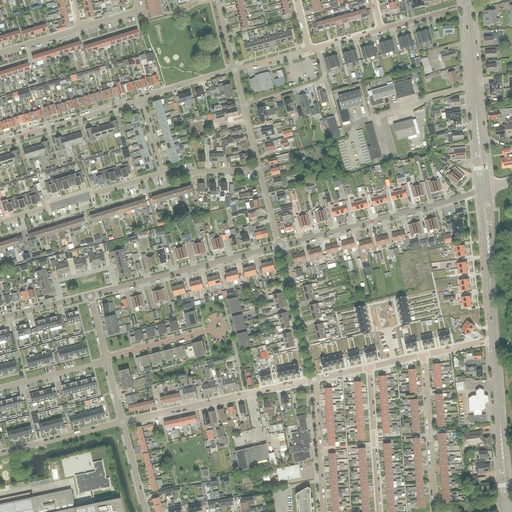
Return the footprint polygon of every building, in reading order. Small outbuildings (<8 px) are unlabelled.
[(162,15),(158,0),(146,0),(151,18),(162,15)] [(289,8),(288,1),(279,4),(280,6),(281,6),(282,9),(280,10),(289,8)] [(244,3),(244,2),(235,4),(237,11),(246,9),(245,6),(244,6),(243,3),(244,3)] [(187,3),(178,5),(180,12),(182,12),(188,8),(187,3)] [(322,5),(313,7),(315,13),(323,11),(323,8),(322,9),(321,5),(322,5)] [(360,11),(358,5),(355,6),(357,12),(354,13),(353,13),(356,20),(362,18),(360,11)] [(66,13),(65,7),(58,9),(59,11),(56,12),(56,14),(52,15),(53,17),(57,16),(57,15),(66,13)] [(291,14),(289,8),(280,10),(281,12),(282,12),(283,16),(291,14)] [(366,8),(365,8),(363,9),(363,10),(360,11),(362,18),(368,17),(366,8)] [(246,9),(237,11),(238,17),(247,15),(246,12),(245,13),(244,9),(246,9)] [(353,13),(354,13),(353,11),(347,13),(347,14),(349,22),(356,20),(353,13)] [(496,19),(495,11),(490,11),(489,11),(487,11),(487,12),(485,12),(486,19),(485,20),(485,22),(486,23),(486,24),(487,24),(488,25),(490,25),(491,24),(496,23),(499,23),(500,22),(499,19),(499,18),(496,19)] [(347,14),(347,13),(344,14),(344,13),(341,14),(341,15),(341,16),(343,23),(349,22),(347,14)] [(248,18),(247,19),(246,15),(247,15),(238,17),(240,23),(249,21),(248,18)] [(341,16),(341,15),(338,15),(339,17),(335,18),(337,25),(343,23),(341,16)] [(335,18),(335,16),(332,17),(332,18),(329,19),(331,27),(337,25),(335,18)] [(69,24),(68,18),(61,20),(62,23),(59,24),(55,25),(55,27),(69,24)] [(329,19),(329,18),(326,19),(326,20),(323,21),(325,29),(331,27),(329,19)] [(323,21),(322,20),(320,21),(320,22),(313,24),(314,27),(315,28),(318,27),(318,30),(325,29),(323,21)] [(248,25),(248,24),(247,22),(249,21),(240,23),(241,29),(250,27),(249,25),(248,25)] [(46,24),(40,26),(42,32),(48,31),(46,24)] [(454,33),(454,28),(453,28),(452,25),(444,26),(444,34),(454,33)] [(30,36),(28,29),(22,31),(24,38),(30,36)] [(288,32),(285,33),(288,43),(294,41),(290,29),(287,30),(288,32)] [(137,30),(131,31),(133,38),(134,41),(137,40),(136,37),(139,36),(137,30)] [(288,43),(285,33),(282,34),(281,32),(281,30),(281,31),(278,31),(279,33),(282,44),(288,43)] [(432,40),(429,30),(423,32),(425,42),(429,41),(430,45),(433,44),(432,40)] [(18,31),(12,33),(14,39),(20,37),(18,31)] [(425,42),(423,32),(416,33),(419,44),(420,48),(423,47),(422,43),(425,42)] [(503,32),(498,33),(491,33),(492,37),(485,38),(485,45),(494,44),(493,39),(498,39),(504,38),(503,32)] [(282,44),(279,33),(276,33),(276,35),(273,36),(276,46),(282,44)] [(276,46),(273,36),(270,37),(270,35),(267,36),(270,47),(276,46)] [(413,45),(411,35),(404,37),(407,47),(411,46),(412,50),(414,49),(413,45)] [(270,47),(267,36),(264,36),(265,38),(262,39),(264,49),(270,47)] [(407,47),(404,37),(398,38),(401,49),(402,53),(404,52),(403,48),(407,47)] [(264,49),(262,39),(259,40),(258,38),(257,38),(255,39),(259,50),(264,49)] [(259,50),(255,39),(253,40),(253,41),(250,42),(253,52),(259,50)] [(395,51),(392,40),(386,42),(389,52),(393,51),(394,55),(396,54),(395,51)] [(253,52),(250,42),(247,43),(247,41),(244,42),(247,54),(253,52)] [(79,42),(73,44),(75,50),(81,48),(79,42)] [(389,52),(386,42),(380,44),(382,54),(383,54),(384,58),(386,57),(385,53),(389,52)] [(92,51),(90,44),(84,46),(86,53),(86,52),(87,56),(90,55),(89,52),(92,51)] [(377,56),(374,45),(368,47),(370,57),(374,56),(375,60),(377,59),(376,56),(377,56)] [(370,57),(368,47),(361,49),(364,59),(365,63),(368,62),(366,58),(370,57)] [(496,52),(500,52),(500,47),(492,47),(492,50),(486,51),(487,58),(497,57),(496,52)] [(453,52),(452,50),(449,51),(448,49),(445,50),(446,52),(441,54),(443,61),(451,58),(450,57),(456,56),(455,52),(453,52)] [(358,61),(355,50),(349,52),(352,62),(356,61),(357,65),(359,65),(358,61)] [(155,60),(153,52),(145,54),(148,62),(155,60)] [(352,62),(349,52),(343,54),(346,64),(347,68),(349,67),(348,63),(352,62)] [(40,61),(38,54),(32,56),(34,63),(40,61)] [(147,60),(147,59),(146,59),(145,54),(139,56),(141,62),(141,64),(142,65),(143,65),(142,61),(144,60),(145,63),(148,63),(147,62),(147,60)] [(340,66),(337,55),(331,57),(334,67),(338,66),(339,70),(341,70),(340,66)] [(334,67),(331,57),(325,59),(327,69),(328,69),(329,73),(331,72),(330,68),(334,67)] [(432,73),(428,57),(421,59),(426,74),(432,73)] [(421,65),(419,58),(411,60),(413,69),(417,68),(417,67),(421,65)] [(496,67),(501,67),(500,61),(494,61),(494,64),(487,65),(488,72),(497,71),(496,67)] [(28,63),(22,65),(24,72),(30,70),(28,63)] [(154,84),(149,69),(148,66),(144,67),(146,74),(148,74),(149,77),(146,78),(149,86),(154,84)] [(382,67),(374,70),(377,80),(385,77),(382,67)] [(159,83),(157,75),(154,76),(152,69),(149,69),(154,84),(159,83)] [(142,79),(141,75),(140,70),(137,71),(138,74),(139,76),(142,88),(147,86),(145,78),(142,79)] [(451,84),(458,81),(455,71),(449,73),(448,70),(441,72),(442,78),(448,76),(451,84)] [(253,93),(273,88),(269,72),(255,76),(256,78),(250,80),(253,93)] [(120,86),(118,82),(120,82),(118,75),(114,76),(115,81),(120,95),(125,93),(122,85),(120,86)] [(131,91),(127,77),(126,75),(122,76),(124,82),(125,81),(126,84),(123,85),(126,93),(131,91)] [(131,83),(130,79),(129,76),(127,77),(131,91),(136,90),(134,82),(131,83)] [(284,77),(274,80),(276,87),(286,84),(284,77)] [(503,89),(502,80),(502,77),(495,77),(496,80),(496,83),(490,84),(489,85),(489,86),(489,88),(490,88),(490,90),(503,89)] [(415,94),(411,80),(393,84),(396,94),(397,99),(415,94)] [(232,90),(230,84),(225,85),(225,83),(218,85),(219,87),(216,88),(217,94),(220,93),(232,90)] [(108,89),(107,86),(106,84),(104,84),(108,98),(113,97),(111,89),(108,89)] [(383,98),(396,94),(393,84),(372,90),(373,96),(369,97),(371,107),(384,103),(383,98)] [(85,96),(84,93),(86,92),(85,88),(81,89),(85,105),(91,103),(88,95),(85,96)] [(69,92),(68,89),(68,90),(68,89),(65,90),(66,93),(67,98),(68,101),(66,102),(69,110),(74,108),(69,92)] [(85,105),(81,89),(77,90),(78,94),(76,95),(77,98),(78,99),(80,107),(85,105)] [(96,89),(93,90),(97,102),(102,100),(99,92),(97,93),(96,89)] [(202,100),(205,99),(204,95),(203,89),(195,91),(197,97),(201,96),(202,100)] [(325,96),(324,93),(323,94),(322,89),(318,91),(318,92),(317,92),(321,104),(329,101),(327,95),(325,96)] [(347,109),(364,104),(360,89),(338,96),(340,103),(338,103),(343,121),(349,120),(349,118),(349,117),(349,116),(349,115),(348,115),(348,114),(347,110),(346,111),(346,109),(347,109)] [(504,97),(503,89),(490,90),(491,91),(490,92),(490,93),(490,95),(491,95),(491,96),(497,95),(497,98),(498,101),(504,100),(504,97)] [(233,97),(232,90),(220,93),(217,94),(213,95),(214,98),(225,95),(226,99),(233,97)] [(77,99),(74,100),(74,98),(73,95),(74,95),(73,91),(69,92),(74,108),(79,107),(77,99)] [(63,103),(61,99),(59,92),(57,93),(58,97),(63,112),(68,110),(65,102),(63,103)] [(190,92),(184,94),(188,109),(191,108),(189,101),(188,102),(187,101),(192,99),(190,92)] [(189,111),(188,109),(184,94),(178,96),(180,103),(185,102),(184,103),(185,106),(183,106),(185,113),(189,111)] [(312,116),(317,114),(315,110),(315,108),(310,109),(309,106),(306,94),(299,96),(303,108),(305,115),(312,113),(312,116)] [(446,98),(447,103),(451,103),(452,106),(460,105),(459,99),(453,99),(452,96),(446,98)] [(293,108),(290,99),(284,101),(288,112),(290,112),(291,115),(296,113),(294,108),(293,108)] [(167,103),(161,104),(160,100),(153,102),(155,109),(162,107),(167,105),(167,103)] [(235,107),(234,101),(210,107),(211,110),(215,109),(215,110),(222,108),(227,107),(228,109),(235,107)] [(50,102),(47,102),(51,115),(56,114),(54,105),(51,106),(50,102)] [(38,111),(37,107),(36,105),(34,106),(38,119),(43,118),(41,110),(38,111)] [(26,114),(25,110),(24,106),(21,107),(22,109),(26,123),(32,121),(29,113),(26,114)] [(268,106),(265,107),(257,109),(259,115),(275,111),(274,108),(270,109),(270,110),(269,107),(268,106)] [(169,110),(164,111),(162,107),(155,109),(157,116),(164,114),(169,112),(169,110)] [(15,117),(14,114),(12,108),(9,109),(10,112),(11,112),(15,126),(20,125),(18,117),(15,117)] [(236,109),(215,114),(212,115),(213,120),(224,117),(224,114),(227,114),(228,117),(238,115),(236,109)] [(505,121),(507,115),(511,114),(511,109),(500,110),(500,112),(490,113),(490,114),(489,114),(489,118),(491,118),(491,120),(498,119),(498,120),(499,121),(500,122),(501,122),(502,122),(504,122),(505,121)] [(452,111),(452,112),(445,112),(446,119),(454,118),(454,116),(461,116),(461,110),(452,111)] [(4,121),(2,117),(1,111),(0,111),(0,117),(4,130),(9,128),(6,120),(4,121)] [(276,114),(275,111),(259,115),(260,117),(259,117),(259,121),(260,121),(268,119),(268,116),(276,114)] [(139,121),(137,114),(130,116),(130,117),(125,118),(126,121),(130,119),(132,123),(139,121)] [(171,116),(166,118),(164,114),(157,116),(159,123),(166,121),(166,120),(171,119),(171,116)] [(333,139),(341,137),(334,116),(327,119),(333,139)] [(413,119),(403,122),(407,137),(417,135),(413,119)] [(118,124),(116,120),(110,122),(110,123),(111,123),(114,133),(113,133),(114,134),(120,133),(119,129),(118,124)] [(141,128),(139,121),(132,123),(132,124),(127,125),(128,128),(132,126),(134,130),(141,128)] [(173,123),(168,125),(166,121),(159,123),(161,129),(168,127),(173,126),(173,123)] [(407,137),(403,122),(393,125),(398,140),(407,137)] [(111,123),(110,123),(105,125),(107,135),(113,133),(114,133),(111,123)] [(372,123),(365,125),(370,144),(378,142),(372,123)] [(107,135),(105,125),(98,127),(101,137),(107,135)] [(511,128),(511,127),(511,125),(503,126),(503,127),(495,129),(497,135),(499,134),(500,139),(505,138),(504,133),(505,133),(504,130),(511,128)] [(101,137),(98,127),(92,129),(95,139),(101,137)] [(175,130),(170,131),(168,127),(161,129),(163,136),(170,134),(175,132),(175,130)] [(230,130),(228,130),(221,132),(222,135),(228,134),(228,133),(230,133),(231,136),(236,135),(236,134),(242,133),(241,127),(230,130)] [(92,129),(92,128),(86,130),(87,133),(87,134),(88,138),(89,142),(96,140),(95,139),(92,129)] [(143,135),(141,128),(134,130),(129,132),(130,134),(134,133),(136,137),(143,135)] [(269,128),(261,130),(263,135),(266,134),(266,136),(274,135),(273,128),(269,129),(269,128)] [(452,134),(448,134),(448,133),(445,133),(445,132),(436,134),(437,138),(444,137),(448,137),(448,142),(449,142),(453,142),(454,141),(453,140),(463,139),(463,132),(452,133),(452,134)] [(80,133),(74,134),(77,144),(83,142),(80,133)] [(77,144),(74,134),(68,136),(71,146),(77,144)] [(172,141),(170,134),(163,136),(165,143),(172,141)] [(145,142),(143,135),(136,137),(131,138),(132,141),(137,139),(138,144),(145,142)] [(242,135),(232,138),(225,140),(225,141),(225,144),(225,146),(228,146),(228,144),(233,143),(233,144),(238,143),(238,142),(244,141),(242,135)] [(71,146),(68,136),(62,138),(65,148),(71,146)] [(62,138),(62,137),(55,139),(57,143),(56,143),(58,147),(59,151),(66,149),(65,148),(62,138)] [(289,141),(293,140),(293,137),(287,138),(288,140),(287,140),(286,139),(282,140),(283,141),(281,142),(282,146),(284,146),(285,148),(291,146),(289,141)] [(273,143),(265,145),(267,151),(275,149),(274,146),(278,145),(277,140),(273,141),(273,143)] [(49,145),(48,141),(41,143),(42,144),(45,154),(45,155),(51,153),(50,150),(50,149),(49,145)] [(179,146),(179,144),(179,143),(174,145),(172,141),(165,143),(167,150),(174,147),(179,146)] [(147,148),(145,142),(138,144),(140,150),(147,148)] [(382,157),(378,142),(370,144),(371,146),(368,147),(372,160),(374,160),(374,162),(383,160),(382,157)] [(42,144),(36,146),(39,156),(45,154),(42,144)] [(38,156),(39,156),(36,146),(30,148),(33,158),(34,161),(39,160),(38,156)] [(176,154),(185,152),(184,149),(176,152),(174,147),(167,150),(170,156),(176,154)] [(33,158),(30,148),(23,150),(26,160),(33,158)] [(122,150),(125,159),(131,157),(128,148),(122,150)] [(147,148),(140,150),(135,152),(136,154),(141,153),(142,157),(149,155),(147,148)] [(511,168),(511,155),(510,156),(509,153),(511,152),(510,148),(502,149),(503,154),(504,153),(505,158),(501,159),(502,168),(510,167),(510,168),(511,168)] [(18,154),(17,150),(11,152),(11,153),(14,163),(15,164),(21,162),(20,159),(19,154),(18,154)] [(11,153),(5,155),(8,165),(14,163),(11,153)] [(183,157),(178,158),(176,154),(170,156),(172,163),(184,160),(183,157)] [(270,165),(278,163),(277,161),(289,158),(288,154),(276,156),(276,157),(269,159),(270,165)] [(8,165),(5,155),(0,156),(0,159),(2,167),(8,165)] [(151,162),(149,155),(142,157),(144,164),(151,162)] [(151,162),(144,164),(139,165),(140,168),(145,166),(146,171),(153,169),(151,162)] [(131,174),(128,163),(122,165),(125,177),(128,176),(128,175),(131,174)] [(125,177),(122,165),(116,167),(119,178),(123,177),(123,178),(125,177)] [(279,169),(283,169),(282,166),(279,167),(279,168),(271,169),(272,175),(280,173),(279,169)] [(119,178),(116,167),(110,169),(113,181),(116,180),(115,179),(119,178)] [(454,170),(452,173),(460,180),(464,175),(455,167),(453,169),(454,170)] [(113,181),(110,169),(104,171),(107,181),(111,180),(111,181),(113,181)] [(107,181),(104,171),(98,173),(101,184),(104,184),(103,182),(107,181)] [(81,172),(75,174),(79,185),(81,185),(81,184),(84,182),(81,172)] [(101,184),(98,173),(91,175),(95,185),(98,184),(99,185),(101,184)] [(460,180),(452,173),(450,175),(448,174),(447,176),(456,185),(460,180)] [(79,185),(75,174),(69,175),(72,186),(76,185),(76,186),(79,185)] [(406,181),(404,174),(396,176),(398,183),(406,181)] [(72,186),(69,175),(63,177),(66,189),(69,188),(69,187),(72,186)] [(66,189),(63,177),(57,179),(60,190),(64,189),(64,190),(66,189)] [(343,183),(341,177),(332,179),(334,185),(343,183)] [(283,187),(288,186),(286,178),(283,178),(281,179),(281,178),(274,180),(275,186),(282,184),(283,187)] [(438,180),(434,181),(437,192),(443,190),(439,178),(437,178),(438,180)] [(60,190),(57,179),(51,181),(54,193),(57,192),(56,191),(60,190)] [(437,192),(434,181),(430,182),(430,180),(428,181),(431,194),(437,192)] [(54,193),(51,181),(44,183),(48,194),(51,192),(52,194),(54,193)] [(420,185),(417,186),(419,197),(425,195),(422,182),(420,183),(420,185)] [(198,184),(198,191),(200,195),(205,195),(205,196),(208,196),(207,191),(205,191),(204,183),(198,184)] [(219,190),(216,188),(215,183),(210,183),(210,198),(219,198),(219,190)] [(227,195),(227,191),(226,183),(221,183),(221,187),(219,187),(220,197),(225,197),(225,208),(230,208),(230,203),(230,200),(230,195),(227,195)] [(195,199),(193,192),(191,185),(185,187),(187,194),(190,193),(191,196),(192,196),(193,200),(195,199)] [(407,197),(405,189),(404,185),(401,186),(402,190),(398,191),(400,199),(407,197)] [(419,197),(417,186),(413,187),(413,185),(410,186),(413,198),(419,197)] [(30,189),(31,192),(35,204),(37,204),(37,202),(41,201),(37,191),(36,187),(30,189)] [(400,199),(398,191),(394,192),(393,188),(390,189),(391,193),(393,200),(400,199)] [(184,203),(180,189),(174,190),(176,197),(179,196),(180,200),(180,199),(182,203),(184,203)] [(248,192),(239,195),(240,198),(248,196),(249,196),(249,197),(253,196),(253,195),(257,194),(256,189),(252,190),(248,191),(248,192)] [(287,199),(290,198),(288,192),(289,192),(288,189),(283,190),(284,193),(277,194),(278,200),(286,198),(287,199)] [(177,200),(176,197),(174,190),(168,192),(173,206),(176,205),(175,201),(177,200)] [(386,194),(385,191),(382,191),(383,195),(378,196),(380,204),(388,202),(386,194)] [(35,204),(31,192),(25,194),(28,205),(32,204),(32,205),(35,204)] [(173,206),(168,192),(163,194),(165,200),(168,199),(169,203),(171,206),(173,206)] [(28,205),(25,194),(19,196),(23,208),(25,207),(25,206),(28,205)] [(380,204),(378,196),(374,197),(373,194),(370,194),(371,198),(373,206),(380,204)] [(161,209),(157,195),(152,197),(154,204),(157,203),(159,210),(161,209)] [(23,208),(19,196),(13,198),(16,209),(20,208),(20,209),(23,208)] [(363,200),(359,202),(360,209),(368,207),(366,200),(365,196),(362,197),(363,200)] [(16,209),(13,198),(7,200),(10,212),(13,211),(13,210),(16,209)] [(150,213),(147,206),(145,199),(140,201),(142,207),(145,206),(146,209),(147,213),(150,213)] [(258,199),(250,201),(249,202),(250,209),(260,206),(258,199)] [(360,209),(359,202),(354,203),(353,199),(350,200),(351,203),(353,211),(360,209)] [(10,212),(7,200),(1,202),(4,212),(8,211),(8,212),(10,212)] [(343,206),(339,207),(341,214),(348,212),(346,205),(345,201),(342,202),(343,206)] [(137,212),(136,209),(134,202),(129,204),(131,211),(134,210),(135,213),(135,212),(136,217),(138,216),(137,212)] [(341,214),(339,207),(334,208),(333,204),(330,205),(331,209),(333,216),(341,214)] [(324,210),(320,211),(323,222),(329,220),(326,208),(323,208),(324,210)] [(114,216),(112,209),(107,211),(109,217),(112,216),(113,219),(114,223),(116,223),(115,219),(114,216)] [(323,222),(320,211),(317,212),(316,210),(314,211),(317,224),(323,222)] [(463,211),(462,210),(456,212),(456,213),(456,215),(453,215),(455,220),(458,219),(457,218),(464,216),(463,211)] [(256,211),(248,213),(250,220),(257,218),(256,211)] [(104,222),(103,219),(101,212),(96,214),(98,221),(101,220),(102,223),(103,227),(105,226),(104,222)] [(293,215),(290,216),(289,212),(282,214),(283,219),(284,219),(290,218),(291,221),(291,220),(294,219),(293,215)] [(306,215),(303,216),(306,227),(312,225),(308,212),(306,213),(306,215)] [(306,227),(303,216),(299,217),(299,215),(296,216),(300,228),(306,227)] [(203,217),(205,226),(211,225),(209,216),(203,217)] [(436,217),(430,219),(433,230),(437,229),(437,231),(440,230),(436,217)] [(293,223),(292,220),(291,221),(290,218),(284,219),(285,225),(284,225),(286,232),(294,230),(292,223),(293,223)] [(433,230),(430,219),(424,220),(428,233),(430,232),(430,231),(433,230)] [(420,222),(414,223),(417,234),(420,233),(421,235),(423,234),(420,222)] [(464,232),(462,222),(452,223),(448,224),(447,223),(447,224),(449,230),(449,229),(453,229),(454,233),(464,232)] [(417,234),(414,223),(408,225),(411,237),(414,237),(413,235),(417,234)] [(64,234),(64,231),(63,231),(61,224),(56,226),(58,233),(61,232),(62,235),(62,234),(63,239),(66,238),(64,234)] [(244,233),(240,234),(241,238),(243,243),(249,241),(248,234),(252,232),(251,228),(250,226),(248,226),(245,227),(246,231),(244,232),(244,233)] [(255,226),(252,227),(254,233),(256,239),(262,238),(259,228),(256,229),(255,226)] [(165,234),(163,227),(155,229),(157,236),(165,234)] [(263,227),(259,228),(262,238),(268,236),(266,230),(265,227),(264,227),(263,227)] [(52,237),(53,237),(52,234),(50,228),(45,229),(47,236),(48,239),(52,238),(52,237)] [(39,231),(41,238),(42,240),(44,240),(45,240),(48,239),(47,236),(45,229),(39,231)] [(148,238),(147,231),(142,232),(142,230),(137,231),(139,239),(148,238)] [(232,237),(229,238),(231,245),(232,245),(233,245),(234,245),(234,244),(237,244),(236,240),(237,240),(235,230),(230,232),(231,236),(232,236),(232,237)] [(401,244),(398,232),(392,234),(394,242),(398,241),(399,245),(401,244)] [(28,241),(30,247),(34,246),(34,244),(37,243),(36,239),(34,233),(28,234),(30,240),(28,241)] [(96,236),(98,243),(104,241),(101,234),(96,236)] [(453,242),(451,237),(448,238),(447,234),(443,235),(445,244),(453,242)] [(219,237),(216,238),(219,249),(225,248),(223,241),(226,240),(225,235),(222,236),(221,235),(219,236),(219,237)] [(385,248),(381,237),(376,238),(378,246),(381,245),(382,249),(385,248)] [(219,249),(216,238),(212,239),(212,238),(209,238),(213,251),(219,249)] [(436,245),(434,238),(427,240),(429,246),(436,245)] [(353,239),(347,241),(351,253),(356,251),(355,247),(353,239)] [(418,239),(410,241),(410,242),(410,243),(411,246),(412,250),(416,249),(419,248),(420,247),(418,239)] [(201,242),(198,243),(200,254),(206,252),(203,240),(201,240),(201,242)] [(351,253),(347,241),(342,242),(344,250),(347,249),(348,253),(351,253)] [(368,253),(365,241),(359,242),(361,250),(365,249),(366,253),(368,253)] [(200,254),(198,243),(194,244),(194,242),(191,243),(194,256),(200,254)] [(162,244),(153,246),(154,250),(155,250),(157,258),(159,258),(161,264),(166,263),(165,259),(166,259),(163,248),(162,244)] [(183,247),(179,248),(182,259),(188,257),(185,245),(182,245),(183,247)] [(334,257),(331,245),(325,247),(327,255),(331,254),(332,258),(334,257)] [(99,264),(97,254),(94,255),(92,249),(90,250),(89,247),(86,248),(88,257),(91,257),(93,266),(99,264)] [(182,259),(179,248),(176,249),(175,247),(173,248),(176,260),(182,259)] [(113,252),(115,257),(125,255),(124,252),(126,252),(125,249),(113,252)] [(318,261),(315,250),(309,251),(311,259),(314,258),(315,262),(318,261)] [(100,253),(97,254),(99,264),(105,263),(102,251),(99,252),(100,253)] [(32,260),(29,253),(22,255),(24,262),(32,260)] [(154,254),(146,256),(149,267),(156,266),(154,259),(155,259),(154,254)] [(301,266),(298,254),(292,255),(294,263),(298,262),(299,266),(301,266)] [(82,258),(79,259),(82,269),(88,267),(85,255),(82,256),(82,258)] [(125,258),(125,255),(115,257),(116,263),(128,260),(127,257),(125,258)] [(82,269),(79,259),(76,260),(76,258),(73,259),(76,270),(82,269)] [(64,273),(61,263),(58,264),(58,261),(55,262),(54,260),(50,261),(52,267),(56,266),(58,275),(64,273)] [(64,263),(61,263),(64,273),(70,272),(67,260),(64,261),(64,263)] [(129,263),(128,260),(116,263),(118,269),(128,267),(127,264),(129,263)] [(273,261),(267,262),(269,272),(273,271),(274,274),(277,274),(276,270),(275,270),(273,261)] [(269,272),(267,262),(261,264),(263,273),(262,273),(263,277),(266,276),(265,273),(269,272)] [(371,273),(369,263),(363,264),(365,274),(371,273)] [(255,265),(249,267),(251,276),(255,275),(256,279),(259,278),(258,274),(257,274),(255,265)] [(128,270),(128,267),(118,269),(119,275),(131,272),(130,269),(128,270)] [(251,276),(249,267),(243,268),(245,277),(244,278),(246,282),(248,281),(247,277),(251,276)] [(34,272),(35,275),(34,275),(35,278),(47,275),(46,269),(34,272)] [(237,270),(231,271),(233,281),(237,280),(238,284),(241,283),(240,279),(239,279),(237,270)] [(233,281),(231,271),(225,273),(227,282),(228,286),(231,286),(230,282),(233,281)] [(49,281),(47,275),(35,278),(37,284),(49,281)] [(219,275),(213,276),(216,285),(219,284),(220,288),(223,288),(222,283),(221,284),(219,275)] [(216,285),(213,276),(207,278),(209,287),(210,291),(213,290),(212,286),(216,285)] [(201,279),(195,281),(198,290),(201,289),(202,293),(205,292),(204,288),(201,279)] [(19,301),(14,282),(14,280),(12,280),(12,283),(12,286),(13,286),(14,287),(13,288),(14,293),(11,294),(13,302),(14,302),(15,303),(16,302),(17,301),(19,301)] [(50,287),(49,281),(37,284),(38,287),(40,286),(40,289),(50,287)] [(198,290),(195,281),(189,282),(192,291),(191,292),(192,296),(195,295),(194,291),(198,290)] [(303,286),(305,293),(314,291),(312,287),(316,286),(316,283),(312,284),(303,286)] [(183,284),(177,285),(180,295),(184,294),(185,298),(187,297),(186,293),(183,284)] [(180,295),(177,285),(171,287),(174,296),(173,296),(174,300),(177,300),(176,296),(180,295)] [(11,303),(7,289),(7,286),(3,287),(4,292),(2,293),(3,296),(5,304),(6,304),(7,305),(8,304),(9,303),(11,303)] [(22,301),(28,299),(24,286),(22,287),(23,290),(24,292),(19,293),(20,296),(21,296),(22,301)] [(240,289),(236,290),(237,294),(245,292),(243,286),(240,287),(240,289)] [(52,293),(50,287),(40,289),(41,292),(39,292),(40,296),(52,293)] [(164,289),(158,290),(161,301),(164,300),(165,302),(167,301),(164,289)] [(161,301),(158,290),(152,292),(155,305),(157,304),(157,302),(161,301)] [(315,296),(314,291),(305,293),(306,300),(315,298),(319,297),(318,295),(315,296)] [(273,297),(275,302),(283,300),(282,293),(273,295),(269,296),(270,298),(273,297)] [(142,294),(136,296),(139,307),(142,306),(143,308),(145,307),(142,294)] [(139,307),(136,296),(130,298),(133,310),(136,310),(135,308),(139,307)] [(237,297),(228,300),(230,307),(239,304),(243,303),(243,301),(239,302),(237,297)] [(285,307),(283,300),(275,302),(276,306),(272,307),(272,310),(276,309),(285,307)] [(103,305),(104,309),(103,310),(104,314),(110,312),(115,311),(113,302),(109,303),(108,303),(103,305)] [(310,306),(311,312),(320,310),(319,306),(323,305),(322,303),(318,304),(318,303),(310,306)] [(240,309),(239,304),(230,307),(231,314),(245,310),(244,308),(240,309)] [(321,315),(320,310),(311,312),(313,319),(322,317),(326,316),(325,314),(321,315)] [(80,321),(78,311),(71,313),(74,322),(80,321)] [(196,318),(195,311),(185,314),(187,321),(196,318)] [(278,317),(279,321),(288,319),(286,312),(278,315),(274,316),(274,318),(278,317)] [(74,322),(71,313),(65,314),(68,324),(74,322)] [(115,315),(105,318),(107,324),(117,321),(115,315)] [(242,315),(232,317),(234,324),(244,322),(248,321),(247,318),(243,319),(242,315)] [(59,316),(53,317),(56,327),(62,325),(63,328),(66,328),(64,321),(61,321),(59,316)] [(56,327),(53,317),(47,319),(50,329),(56,327)] [(198,325),(196,318),(187,321),(188,325),(181,327),(182,329),(198,325)] [(50,329),(47,319),(41,320),(43,330),(50,329)] [(290,326),(288,319),(279,321),(280,326),(277,327),(277,329),(281,328),(290,326)] [(41,320),(35,322),(37,332),(43,330),(41,320)] [(179,330),(176,320),(169,322),(170,327),(166,328),(167,333),(176,331),(176,330),(178,330),(179,330)] [(118,327),(117,321),(107,324),(108,329),(118,327)] [(467,321),(464,325),(472,331),(475,326),(467,321)] [(245,326),(244,322),(234,324),(236,331),(250,328),(249,325),(245,326)] [(314,325),(316,332),(325,330),(324,326),(328,325),(327,322),(323,323),(314,325)] [(167,333),(166,328),(165,323),(157,325),(159,330),(154,331),(156,336),(164,334),(164,333),(167,333)] [(29,324),(22,325),(25,335),(31,333),(32,336),(35,335),(33,329),(30,330),(29,324)] [(17,331),(14,331),(17,339),(20,339),(19,337),(25,335),(22,325),(16,327),(17,331)] [(464,325),(461,330),(469,336),(472,331),(464,325)] [(120,333),(118,327),(108,329),(110,335),(120,333)] [(156,336),(154,331),(153,327),(146,328),(147,333),(143,334),(144,339),(153,337),(152,336),(155,336),(156,336)] [(11,338),(12,341),(15,340),(13,335),(11,336),(9,329),(3,330),(5,340),(11,338)] [(144,339),(143,334),(141,330),(134,331),(135,336),(131,337),(130,333),(129,333),(132,342),(141,340),(141,339),(143,339),(144,339)] [(326,335),(325,330),(316,332),(318,339),(326,337),(330,336),(330,334),(326,335)] [(248,337),(247,332),(237,335),(239,342),(248,339),(252,338),(252,336),(248,337)] [(293,339),(292,336),(291,332),(282,334),(279,335),(279,338),(283,337),(284,341),(293,339)] [(250,344),(248,339),(239,342),(240,349),(254,345),(253,343),(250,344)] [(294,346),(293,339),(284,341),(285,346),(281,347),(282,349),(286,348),(294,346)] [(202,341),(186,345),(187,348),(193,346),(194,351),(204,348),(202,341)] [(86,343),(80,344),(83,354),(88,353),(89,353),(86,343)] [(83,354),(80,344),(75,346),(77,355),(83,354)] [(77,355),(75,346),(69,347),(72,357),(77,355)] [(185,356),(183,346),(182,346),(183,347),(180,348),(180,347),(171,349),(173,354),(177,353),(178,358),(185,356)] [(269,355),(266,346),(259,347),(262,358),(262,359),(263,359),(263,361),(265,360),(265,358),(268,358),(269,360),(270,359),(269,355)] [(72,357),(69,347),(64,349),(66,358),(72,357)] [(206,355),(204,348),(194,351),(196,358),(206,355)] [(66,358),(64,349),(58,350),(60,360),(66,358)] [(174,359),(173,354),(171,349),(171,350),(168,351),(168,350),(160,352),(161,357),(165,356),(167,361),(174,359)] [(46,351),(44,352),(47,363),(54,361),(51,352),(46,353),(46,351)] [(47,363),(44,352),(42,352),(42,354),(39,355),(41,365),(47,363)] [(162,362),(161,357),(160,352),(159,352),(159,353),(157,354),(157,353),(148,355),(149,360),(154,359),(155,364),(162,362)] [(466,366),(475,366),(474,362),(476,361),(476,359),(481,359),(481,353),(473,353),(473,359),(467,360),(467,366),(466,366)] [(41,365),(39,355),(34,356),(33,354),(32,355),(35,366),(41,365)] [(35,366),(32,355),(29,355),(30,357),(26,358),(29,368),(35,366)] [(151,365),(149,360),(148,355),(148,356),(145,357),(145,356),(136,358),(139,368),(138,363),(142,362),(143,367),(151,365)] [(15,361),(9,363),(12,372),(18,371),(15,361)] [(12,372),(9,363),(3,364),(5,374),(12,372)] [(475,366),(466,366),(466,372),(472,372),(472,373),(472,374),(473,374),(473,375),(474,376),(475,376),(476,377),(477,377),(483,376),(482,369),(477,370),(477,368),(475,368),(475,366)] [(254,371),(251,372),(250,368),(245,369),(247,378),(248,385),(253,384),(252,377),(255,376),(254,371)] [(131,375),(129,370),(129,369),(119,372),(121,378),(131,375)] [(230,375),(228,376),(229,379),(231,389),(237,387),(235,378),(234,374),(232,374),(232,375),(230,375)] [(132,381),(131,375),(121,378),(122,383),(132,381)] [(231,389),(229,379),(224,380),(224,376),(222,377),(222,380),(225,390),(231,389)] [(95,377),(89,379),(92,388),(97,387),(95,377)] [(214,382),(214,378),(212,379),(213,382),(208,383),(211,393),(217,392),(215,382),(214,382)] [(92,388),(89,379),(84,380),(86,390),(92,388)] [(86,390),(84,380),(78,381),(81,391),(86,390)] [(211,393),(208,383),(204,384),(203,380),(201,381),(202,384),(204,395),(211,393)] [(81,391),(78,381),(73,383),(75,393),(81,391)] [(134,387),(132,381),(122,383),(124,389),(134,387)] [(195,386),(194,382),(192,383),(193,386),(189,387),(191,398),(197,396),(195,386)] [(75,393),(73,383),(67,384),(70,394),(75,393)] [(70,394),(67,384),(62,386),(64,395),(70,394)] [(191,398),(189,387),(184,388),(184,385),(182,385),(183,389),(182,389),(185,399),(191,398)] [(55,387),(49,389),(52,401),(53,400),(52,399),(57,397),(55,387)] [(52,401),(49,389),(42,391),(45,400),(49,399),(49,401),(52,401)] [(474,412),(474,415),(482,415),(482,412),(486,409),(486,404),(489,402),(488,397),(485,396),(485,392),(479,389),(476,392),(477,396),(473,396),(469,399),(469,412),(474,412)] [(45,400),(42,391),(36,392),(39,404),(40,403),(40,402),(45,400)] [(39,404),(36,392),(30,394),(32,404),(36,403),(37,404),(39,404)] [(134,398),(137,397),(136,394),(127,396),(128,398),(127,399),(128,404),(129,406),(128,406),(130,411),(136,410),(134,400),(134,398)] [(154,400),(150,401),(149,395),(146,396),(148,407),(155,406),(154,400)] [(20,396),(15,398),(17,408),(23,406),(20,396)] [(142,409),(141,403),(138,404),(137,397),(134,398),(134,400),(136,410),(142,409)] [(17,408),(15,398),(9,399),(11,409),(17,408)] [(11,409),(9,399),(3,401),(6,410),(11,409)] [(270,416),(273,416),(270,403),(269,399),(263,400),(264,404),(266,413),(269,412),(270,416)] [(231,419),(233,418),(236,418),(234,407),(228,408),(230,416),(231,419)] [(105,417),(103,408),(97,409),(99,419),(105,417)] [(99,419),(97,409),(91,411),(94,420),(99,419)] [(224,414),(223,409),(218,410),(219,418),(221,417),(222,423),(228,422),(226,413),(224,414)] [(94,420),(91,411),(86,412),(88,422),(94,420)] [(217,423),(215,411),(209,412),(213,428),(215,428),(214,423),(217,423)] [(88,422),(86,412),(80,414),(82,423),(88,422)] [(210,423),(208,412),(203,414),(204,419),(204,420),(205,425),(207,424),(207,427),(211,426),(210,423)] [(38,414),(32,415),(34,424),(40,423),(38,414)] [(82,423),(80,414),(74,415),(77,425),(82,423)] [(277,470),(275,470),(276,473),(278,473),(279,477),(279,481),(283,481),(289,479),(290,479),(299,465),(298,462),(307,460),(306,459),(311,458),(310,451),(309,451),(309,449),(310,449),(309,443),(312,443),(311,440),(310,432),(308,433),(308,431),(307,425),(306,418),(307,418),(307,414),(297,416),(297,420),(298,419),(300,429),(298,430),(298,432),(291,433),(293,442),(292,442),(293,446),(290,447),(291,453),(293,453),(293,455),(294,463),(295,465),(281,468),(277,469),(277,470)] [(486,422),(486,414),(482,415),(474,415),(469,416),(470,423),(486,422)] [(77,425),(74,415),(69,416),(71,426),(77,425)] [(65,428),(62,418),(56,420),(59,429),(65,428)] [(59,429),(56,420),(50,421),(53,431),(59,429)] [(53,431),(50,421),(45,423),(47,432),(53,431)] [(47,432),(45,423),(39,424),(41,434),(47,432)] [(33,436),(31,426),(25,428),(27,438),(33,436)] [(226,436),(224,426),(219,427),(220,429),(222,437),(224,445),(229,443),(227,436),(226,436)] [(27,438),(25,428),(19,429),(21,439),(27,438)] [(21,439),(19,429),(13,431),(15,441),(21,439)] [(484,446),(491,445),(490,436),(483,437),(482,430),(463,433),(463,437),(460,437),(461,444),(464,443),(464,447),(484,444),(484,446)] [(15,441),(13,431),(7,432),(10,442),(15,441)] [(145,439),(144,435),(146,435),(146,432),(143,433),(143,432),(138,434),(139,440),(145,439)] [(266,444),(248,448),(236,451),(236,454),(240,470),(240,471),(271,464),(266,444)] [(476,455),(479,455),(480,458),(478,458),(478,461),(485,461),(485,458),(488,458),(487,451),(479,451),(479,452),(476,452),(476,455)] [(152,465),(151,462),(157,460),(156,457),(150,459),(145,460),(146,467),(152,465)] [(102,460),(93,462),(95,471),(75,476),(79,494),(90,491),(92,503),(95,503),(92,491),(111,487),(109,478),(106,478),(102,460)] [(485,472),(491,471),(490,463),(485,464),(484,463),(476,464),(477,474),(485,473),(485,472)] [(159,470),(159,467),(155,468),(154,464),(152,465),(146,467),(148,473),(159,470)] [(155,478),(154,474),(160,472),(159,470),(148,473),(149,479),(155,478)] [(40,486),(49,484),(48,479),(30,482),(31,487),(40,484),(40,486)] [(482,490),(490,489),(490,483),(482,484),(482,481),(476,481),(476,486),(482,485),(482,490)] [(158,490),(157,486),(163,485),(163,482),(151,485),(153,491),(158,490)] [(311,511),(311,490),(311,489),(310,488),(309,488),(309,487),(308,487),(307,488),(306,488),(298,493),(297,493),(297,494),(296,494),(296,495),(296,500),(297,500),(297,499),(300,499),(300,511),(311,511)] [(123,511),(120,497),(95,503),(92,503),(75,507),(71,489),(0,503),(0,511),(123,511)] [(219,491),(213,492),(216,508),(222,507),(220,500),(221,500),(219,491)] [(161,504),(160,500),(162,500),(161,496),(158,497),(159,498),(153,499),(154,505),(166,502),(161,504)] [(253,496),(248,497),(241,498),(242,503),(241,504),(242,510),(251,508),(251,505),(254,504),(253,496)] [(200,500),(198,501),(198,504),(195,505),(196,511),(202,510),(201,506),(205,506),(204,500),(201,500),(201,499),(200,500)] [(168,509),(166,502),(154,505),(156,511),(163,510),(162,508),(164,507),(164,510),(165,510),(168,509)]
